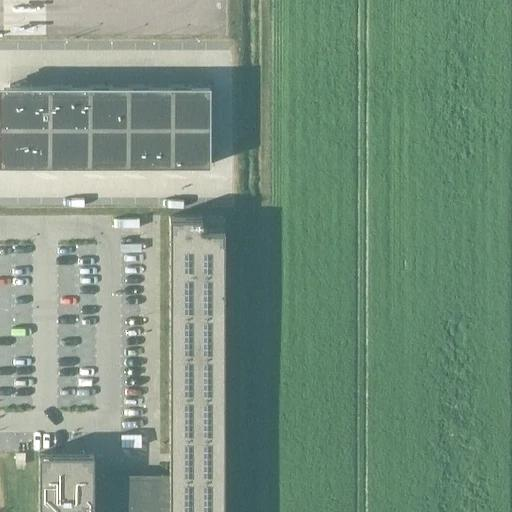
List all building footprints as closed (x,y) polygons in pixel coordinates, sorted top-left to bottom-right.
[(2,85),(2,125),(44,125),(44,85),(2,85)] [(44,125),(85,125),(85,85),(44,85),(44,125)] [(85,85),(85,125),(126,125),(126,85),(85,85)] [(167,85),(126,85),(126,125),(167,125),(167,85)] [(167,85),(167,125),(209,125),(209,85),(167,85)] [(44,125),(2,125),(2,165),(44,165),(44,125)] [(44,165),(85,165),(85,125),(44,125),(44,165)] [(85,125),(85,165),(126,165),(126,125),(85,125)] [(167,165),(167,125),(126,125),(126,165),(167,165)] [(209,125),(167,125),(167,165),(209,165),(209,125)] [(93,474),(93,453),(38,453),(38,511),(223,511),(224,229),(201,229),(201,216),(169,216),(169,373),(169,474),(169,494),(93,494),(93,474)]
